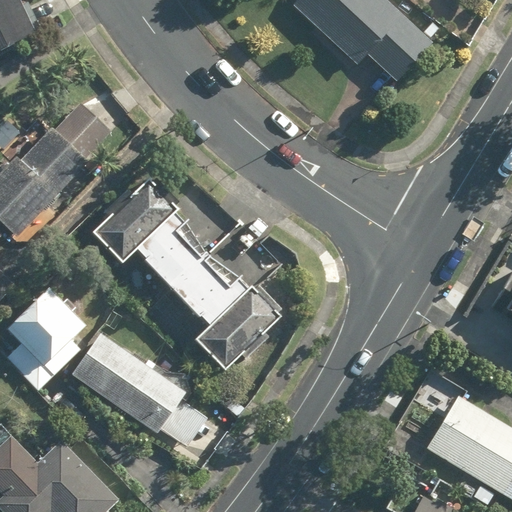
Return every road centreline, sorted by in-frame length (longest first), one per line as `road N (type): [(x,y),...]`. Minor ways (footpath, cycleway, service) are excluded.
road 1 (unclassified): [(418,252),(259,141),(185,71),(132,0)]
road 2 (secondary): [(418,252),(255,511)]
road 3 (secondary): [(511,96),(418,252)]
